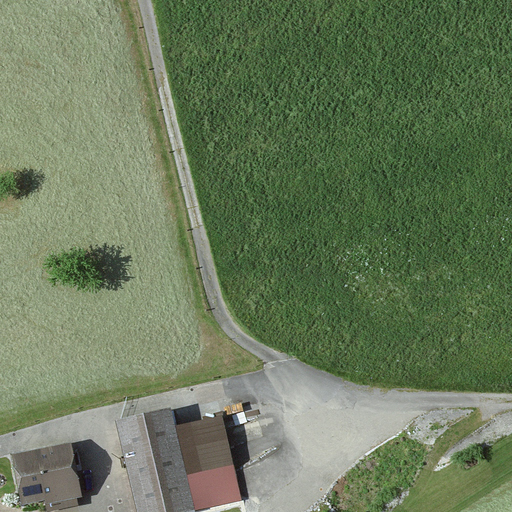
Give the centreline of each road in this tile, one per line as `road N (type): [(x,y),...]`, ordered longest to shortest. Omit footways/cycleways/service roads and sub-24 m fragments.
road 1 (track): [(141,0),(226,328),(300,378),(511,405)]
road 2 (residential): [(0,444),(144,400),(300,378)]
